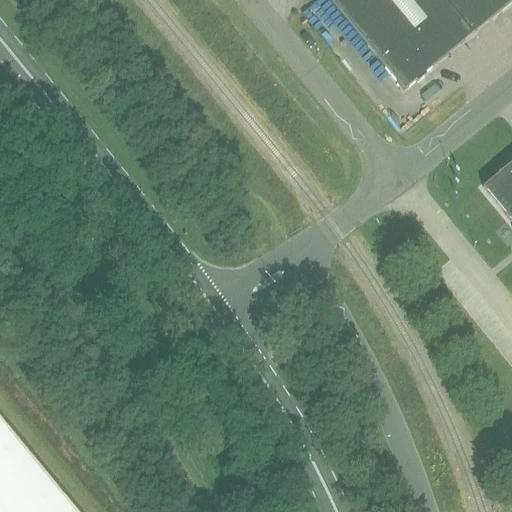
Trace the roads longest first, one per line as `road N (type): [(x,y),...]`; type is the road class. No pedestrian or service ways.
road 1 (tertiary): [(218,316),(0,39)]
road 2 (tertiary): [(304,255),(396,427),(425,511)]
road 3 (unclassified): [(249,0),(396,181)]
road 4 (tertiary): [(335,511),(284,414),(218,316)]
road 5 (unclassified): [(396,181),(511,86)]
